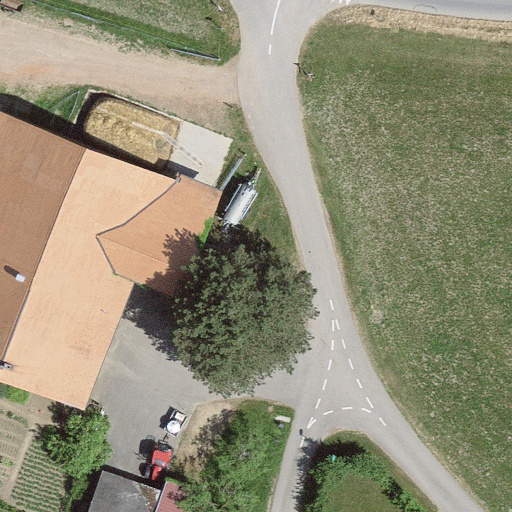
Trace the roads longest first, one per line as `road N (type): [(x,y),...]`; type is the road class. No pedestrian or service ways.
road 1 (unclassified): [(278,0),(267,88),(356,387)]
road 2 (unclassified): [(356,387),(472,511)]
road 3 (unclassified): [(356,387),(313,433),(286,511)]
